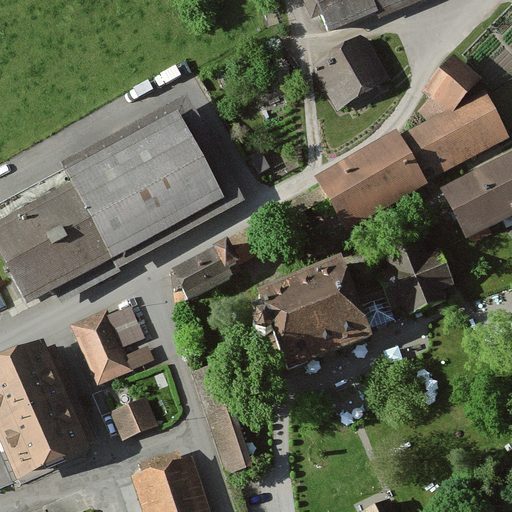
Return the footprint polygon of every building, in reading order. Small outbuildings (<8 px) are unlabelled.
[(321,0),(332,24),(390,0),(321,0)] [(394,89),(368,43),(314,74),(340,120),(394,89)] [(490,104),(476,111),(485,90),(461,67),(420,117),(430,130),(403,144),(402,143),(320,186),(349,241),(432,198),(424,182),(452,167),(456,174),(511,145),(490,104)] [(227,212),(182,131),(73,191),(81,206),(0,251),(0,257),(34,318),(227,212)] [(511,233),(511,169),(450,204),(477,253),(511,233)] [(221,269),(218,264),(177,286),(192,314),(232,292),(231,290),(247,281),(236,261),(221,269)] [(352,296),(266,332),(275,353),(282,350),(298,390),(385,354),(383,348),(481,308),(465,269),(419,288),(423,297),(363,322),(352,296)] [(133,376),(106,317),(72,333),(99,392),(133,376)] [(101,461),(51,354),(0,377),(0,433),(3,440),(0,441),(0,495),(2,500),(25,490),(27,495),(101,461)] [(256,478),(216,375),(192,384),(233,487),(256,478)] [(157,434),(146,407),(112,422),(123,448),(157,434)] [(207,511),(192,469),(134,489),(142,511),(207,511)]
